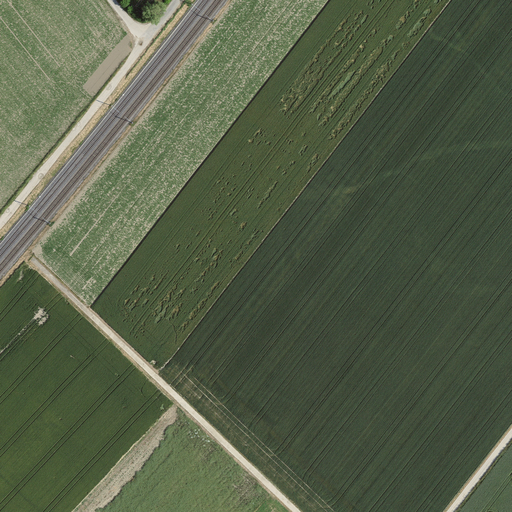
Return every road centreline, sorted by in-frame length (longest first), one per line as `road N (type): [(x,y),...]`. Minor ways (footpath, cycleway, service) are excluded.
road 1 (track): [(296,511),(31,257)]
road 2 (track): [(0,222),(138,48),(142,29)]
